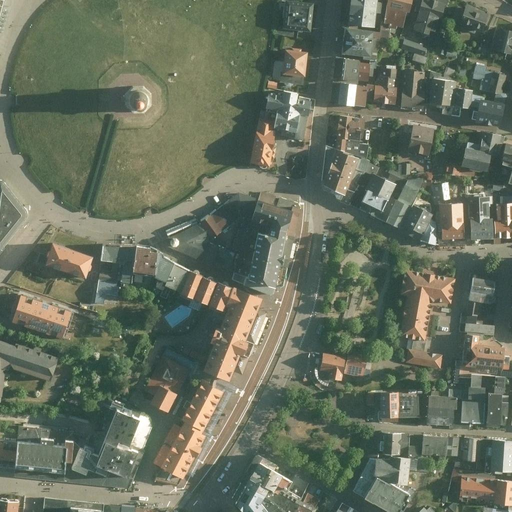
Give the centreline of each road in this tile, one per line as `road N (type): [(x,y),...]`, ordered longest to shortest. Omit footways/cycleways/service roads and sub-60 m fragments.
road 1 (residential): [(249,442),(291,348),(315,267),(325,105)]
road 2 (residential): [(504,130),(325,105)]
road 3 (residential): [(0,266),(50,205),(24,182),(0,128)]
road 4 (residential): [(511,432),(376,424)]
